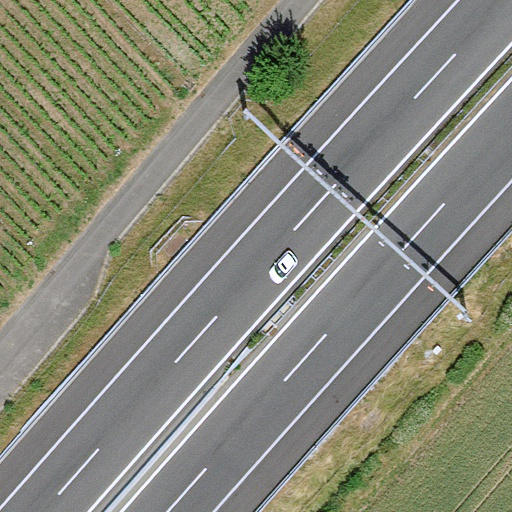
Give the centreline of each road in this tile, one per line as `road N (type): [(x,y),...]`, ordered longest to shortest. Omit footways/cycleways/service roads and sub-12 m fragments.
road 1 (motorway): [(501,0),(42,511)]
road 2 (motorway): [(171,511),(511,134)]
road 3 (track): [(306,0),(0,370)]
